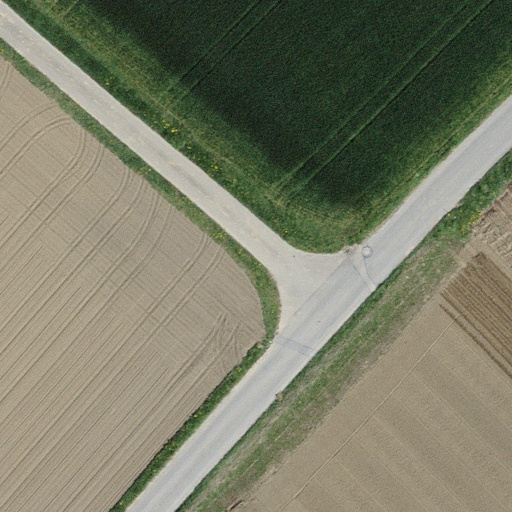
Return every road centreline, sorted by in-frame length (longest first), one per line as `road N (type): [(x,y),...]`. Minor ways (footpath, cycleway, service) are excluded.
road 1 (residential): [(511,126),(328,300),(145,511)]
road 2 (track): [(328,300),(0,30)]
